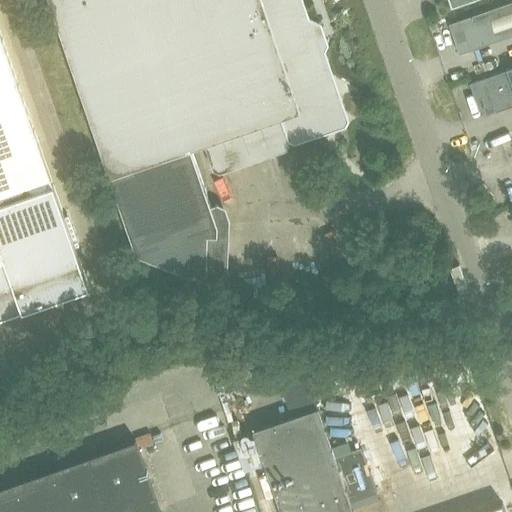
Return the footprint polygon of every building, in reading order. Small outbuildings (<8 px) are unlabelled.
[(318,48),(313,49),(305,24),(307,19),(300,0),(51,0),(139,249),(191,271),(198,271),(209,271),(209,269),(199,269),(200,250),(209,251),(210,230),(220,230),(220,221),(213,201),(192,143),(283,111),(291,135),(296,137),(346,120),(322,50),(318,48)] [(511,0),(449,23),(459,54),(511,34),(511,0)] [(0,318),(89,288),(80,261),(53,185),(0,35),(0,318)] [(476,99),(481,98),(482,97),(485,105),(489,107),(493,105),(495,111),(511,105),(511,65),(506,68),(507,69),(470,83),(476,99)] [(412,230),(411,218),(392,220),(393,232),(412,230)] [(219,366),(215,355),(206,358),(210,369),(219,366)] [(291,415),(254,428),(265,462),(282,511),(508,511),(505,504),(483,511),(343,511),(353,509),(350,501),(377,492),(369,470),(361,447),(346,452),(335,455),(330,442),(318,406),(314,395),(304,366),(301,357),(271,357),(291,415)] [(226,366),(228,376),(243,374),(241,364),(226,366)] [(161,511),(136,439),(94,454),(0,486),(0,511),(161,511)]
